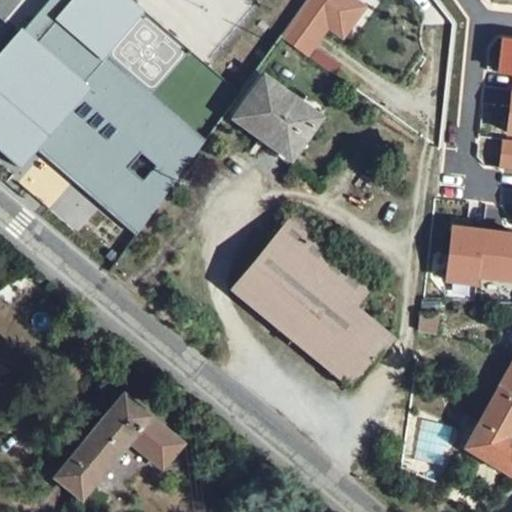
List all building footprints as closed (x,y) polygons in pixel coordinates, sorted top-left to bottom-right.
[(146,117),(181,146),(187,137),(86,51),(124,7),(115,0),(75,0),(65,12),(51,0),(26,0),(25,2),(68,37),(59,48),(76,62),(79,59),(106,82),(109,79),(143,108),(134,118),(140,124),(146,117)] [(51,0),(65,12),(75,0),(51,0)] [(346,0),(307,0),(281,36),(307,55),(328,26),(346,0)] [(352,0),(346,0),(328,26),(344,37),(365,9),(352,0)] [(68,37),(25,2),(0,31),(0,168),(18,147),(23,142),(60,173),(76,155),(105,179),(84,204),(118,233),(181,146),(146,117),(140,124),(134,118),(143,108),(109,79),(106,82),(79,59),(76,62),(59,48),(68,37)] [(511,37),(492,35),(488,69),(506,71),(504,86),(501,86),(496,129),(511,131),(511,37)] [(312,117),(256,77),(225,120),(262,147),(266,141),(286,154),(312,117)] [(511,138),(487,135),(484,164),(511,167),(511,185),(511,187),(511,209),(510,223),(511,222),(511,138)] [(23,142),(18,147),(84,204),(105,179),(76,155),(60,173),(23,142)] [(348,310),(367,287),(286,220),(227,295),(343,393),(385,342),(348,310)] [(504,230),(436,223),(430,276),(461,279),(462,271),(499,276),(504,230)] [(511,325),(494,358),(511,368),(511,325)] [(507,410),(511,412),(511,368),(494,358),(443,447),(500,479),(511,463),(511,438),(496,429),(507,410)] [(82,506),(87,500),(130,450),(163,477),(185,451),(126,403),(110,422),(94,442),(58,486),(82,506)]
